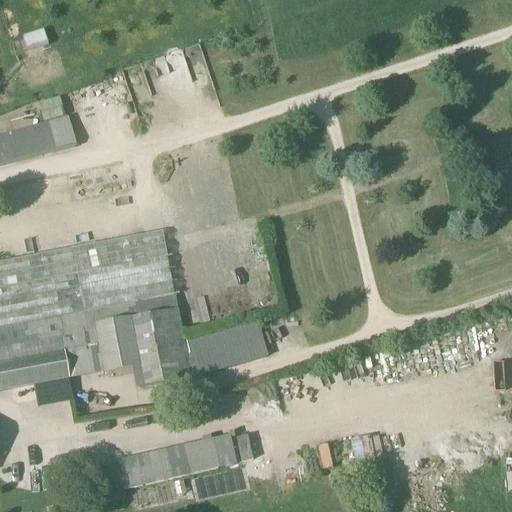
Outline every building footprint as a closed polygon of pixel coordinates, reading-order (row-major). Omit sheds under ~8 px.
[(42,124),(0,135),(0,166),(74,145),(67,117),(65,117),(59,97),(36,105),(42,124)] [(191,379),(176,297),(128,305),(139,368),(145,388),(191,379)] [(92,311),(104,374),(139,368),(128,305),(92,311)] [(0,328),(0,391),(68,378),(104,374),(92,311),(0,328)] [(236,461),(230,436),(100,465),(106,489),(236,461)]
